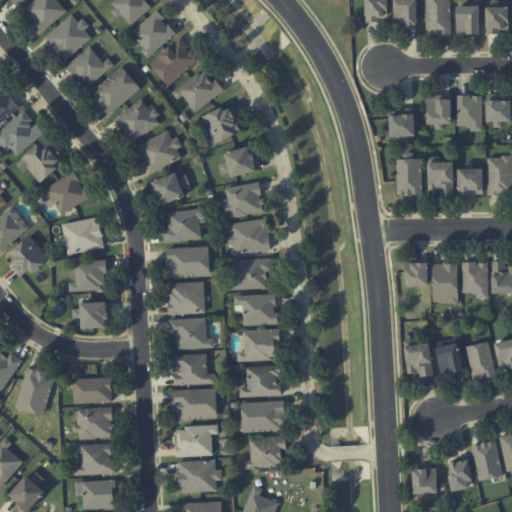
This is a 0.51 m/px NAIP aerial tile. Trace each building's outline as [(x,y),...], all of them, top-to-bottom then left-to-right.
[(34,0),(26,7),(36,20),(31,24),(40,34),(68,11),(58,0),(34,0)] [(117,8),(115,9),(131,26),(153,5),(148,0),(113,0),(112,2),(117,8)] [(365,0),(366,20),(388,20),(387,0),(365,0)] [(416,0),(394,0),(395,25),(417,24),(416,0)] [(425,0),(426,34),(451,34),(450,0),(425,0)] [(480,34),(479,1),(467,2),(467,6),(456,6),(457,34),(480,34)] [(509,6),(486,7),(487,34),(501,33),(501,29),(509,29),(509,6)] [(130,33),(149,56),(177,33),(157,10),(130,33)] [(79,22),(74,15),(44,36),(62,61),(95,38),(81,19),(79,22)] [(150,65),(169,86),(199,58),(179,37),(150,65)] [(104,62),(91,46),(68,65),(87,88),(115,64),(109,57),(104,62)] [(141,88),(122,66),(90,93),(110,115),(141,88)] [(176,89),(193,112),(224,91),(216,79),(212,81),(204,70),(176,89)] [(0,124),(20,107),(0,84),(0,124)] [(487,122),(511,120),(511,117),(511,94),(486,94),(487,122)] [(435,123),(435,126),(452,125),(451,95),(427,96),(428,124),(435,123)] [(482,95),(457,95),(457,126),(470,126),(470,131),(482,131),(482,95)] [(113,120),(132,144),(160,122),(155,117),(157,116),(143,97),(113,120)] [(244,131),(234,107),(224,111),(223,107),(203,115),(214,143),(244,131)] [(415,136),(415,108),(390,109),(390,136),(415,136)] [(44,133),(35,122),(25,110),(0,130),(0,145),(5,152),(11,147),(18,155),(44,133)] [(182,158),(178,149),(182,146),(178,136),(172,139),(168,131),(135,146),(148,174),(182,158)] [(64,156),(46,137),(21,160),(41,182),(59,167),(56,164),(64,156)] [(221,175),(230,173),(231,178),(257,171),(250,146),(225,152),(227,162),(219,164),(221,175)] [(396,159),(397,195),(422,194),(421,159),(412,159),(412,152),(403,152),(403,159),(396,159)] [(511,155),(487,156),(488,194),(511,194),(511,155)] [(454,162),(440,161),(440,157),(429,157),(428,190),(439,190),(439,196),(453,196),(454,162)] [(458,168),(459,195),(484,195),(483,168),(458,168)] [(90,198),(76,171),(40,190),(49,207),(56,203),(61,213),(90,198)] [(186,174),(178,177),(176,172),(151,182),(160,205),(185,196),(182,187),(190,184),(186,174)] [(225,188),(228,203),(222,204),(224,212),(230,211),(231,217),(265,212),(259,181),(225,188)] [(0,216),(0,248),(2,251),(31,227),(13,206),(0,216)] [(168,212),(169,228),(164,229),(165,242),(200,239),(198,209),(168,212)] [(68,254),(104,248),(99,217),(62,223),(64,235),(59,235),(60,246),(67,245),(68,254)] [(230,223),(231,235),(226,235),(228,255),(270,250),(267,219),(230,223)] [(49,258),(30,235),(8,254),(15,263),(12,266),(20,276),(29,269),(32,273),(49,258)] [(166,248),(167,277),(210,275),(209,246),(166,248)] [(236,289),(267,288),(266,271),(273,271),(272,258),(235,259),(236,289)] [(105,260),(75,261),(76,282),(69,283),(70,291),(106,290),(105,260)] [(493,293),(511,292),(511,265),(505,265),(505,260),(493,261),(493,293)] [(488,298),(487,262),(475,262),(475,261),(462,262),(463,293),(475,293),(476,298),(488,298)] [(429,285),(428,262),(405,263),(406,285),(429,285)] [(434,303),(458,302),(458,262),(433,262),(434,303)] [(204,282),(168,283),(169,314),(205,313),(204,282)] [(277,324),(276,294),(235,295),(235,312),(243,312),(244,325),(277,324)] [(73,309),(73,320),(82,319),(82,328),(108,327),(107,302),(80,302),(80,308),(73,309)] [(169,319),(170,333),(176,333),(177,349),(214,348),(214,338),(207,338),(206,318),(169,319)] [(279,329),(243,330),(244,351),(238,351),(238,361),(272,360),(272,356),(280,356),(279,329)] [(435,342),(442,373),(463,369),(457,337),(435,342)] [(511,338),(495,343),(501,373),(511,370),(511,338)] [(404,341),(409,373),(419,372),(420,377),(434,375),(429,342),(416,344),(416,339),(404,341)] [(496,375),(489,341),(466,346),(473,380),(496,375)] [(23,360),(11,352),(8,357),(0,351),(0,389),(2,391),(23,360)] [(174,384),(216,383),(216,373),(208,374),(207,353),(173,354),(174,384)] [(246,366),(247,386),(239,387),(239,397),(281,395),(281,379),(283,379),(282,365),(246,366)] [(16,407),(44,415),(55,374),(27,367),(16,407)] [(73,379),(74,402),(113,401),(112,377),(73,379)] [(175,419),(217,418),(216,388),(175,390),(175,419)] [(243,432),(287,430),(286,401),(242,402),(243,432)] [(76,408),(77,432),(79,431),(80,438),(114,437),(114,423),(113,423),(112,407),(76,408)] [(213,455),(212,434),(218,433),(218,426),(176,427),(177,456),(213,455)] [(511,433),(499,437),(508,471),(511,470),(511,433)] [(244,468),(283,466),(282,450),(287,450),(286,436),(249,438),(250,459),(244,460),(244,468)] [(471,445),(479,481),(504,475),(496,440),(471,445)] [(0,443),(0,488),(1,489),(25,459),(2,441),(0,443)] [(82,465),(75,465),(75,475),(115,473),(114,454),(116,454),(116,443),(81,444),(82,465)] [(472,488),(469,458),(449,460),(451,490),(472,488)] [(217,491),(216,480),(222,480),(222,469),(216,469),(216,460),(178,461),(179,492),(217,491)] [(414,494),(423,493),(423,496),(438,496),(437,465),(413,466),(414,494)] [(39,485),(45,479),(37,471),(31,478),(27,475),(9,494),(28,511),(46,492),(39,485)] [(85,508),(118,507),(117,480),(76,481),(76,495),(84,495),(85,508)] [(262,488),(252,485),(244,511),(274,511),(278,501),(260,496),(262,488)] [(222,511),(222,501),(181,503),(181,511),(222,511)]
